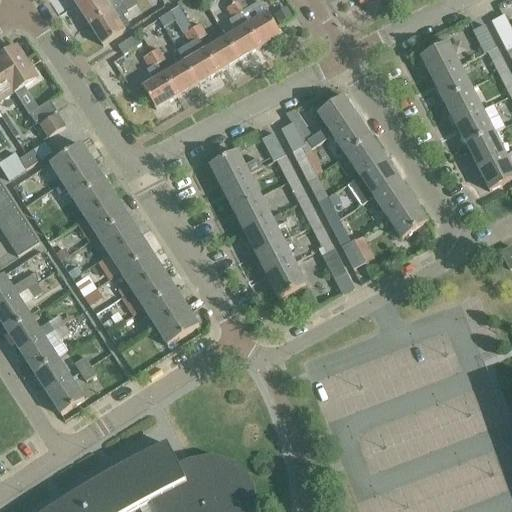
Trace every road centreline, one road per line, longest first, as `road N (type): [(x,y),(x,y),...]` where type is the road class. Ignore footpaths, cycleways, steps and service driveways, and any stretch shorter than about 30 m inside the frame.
road 1 (residential): [(349,55),(132,170)]
road 2 (residential): [(463,251),(349,55)]
road 3 (residential): [(237,342),(132,170)]
road 4 (residential): [(132,170),(25,7)]
road 5 (residential): [(59,457),(217,353)]
road 6 (residential): [(377,302),(262,362),(237,342)]
road 7 (residential): [(457,0),(349,55)]
